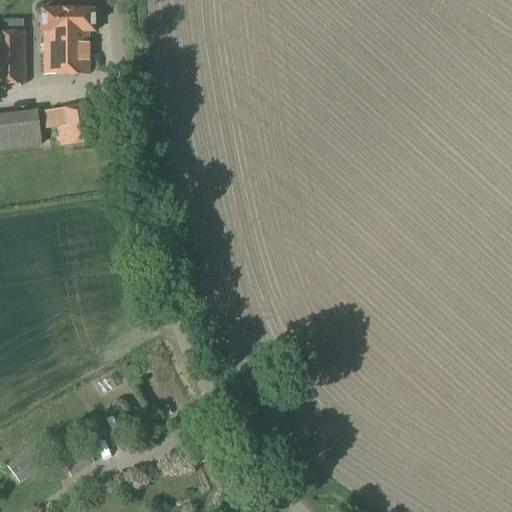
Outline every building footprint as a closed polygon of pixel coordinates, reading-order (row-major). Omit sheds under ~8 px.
[(88,76),(87,34),(94,34),(94,10),(40,10),(40,34),(43,34),(43,76),(88,76)] [(0,85),(24,86),(24,34),(0,33),(0,85)] [(100,142),(94,106),(42,113),(44,130),(57,129),(60,147),(100,142)] [(0,151),(39,146),(35,112),(0,116),(0,151)] [(69,452),(58,459),(70,478),(81,470),(69,452)] [(46,456),(21,477),(29,488),(55,467),(46,456)]
